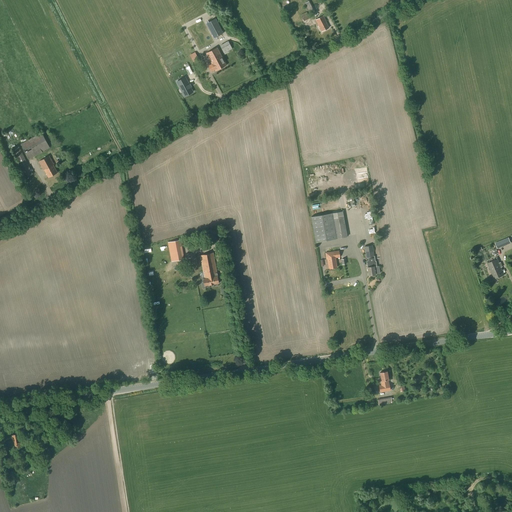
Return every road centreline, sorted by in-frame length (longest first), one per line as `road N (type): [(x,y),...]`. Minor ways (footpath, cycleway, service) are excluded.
road 1 (secondary): [(0,407),(511,330)]
road 2 (unclassified): [(0,224),(409,0)]
road 3 (track): [(125,511),(107,391)]
